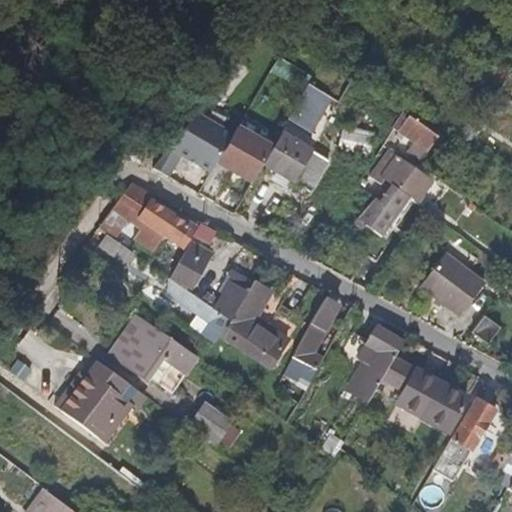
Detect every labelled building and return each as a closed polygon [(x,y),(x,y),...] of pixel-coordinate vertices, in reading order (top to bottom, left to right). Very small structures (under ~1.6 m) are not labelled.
[(311,133),(331,96),(306,82),(286,119),(311,133)] [(405,112),(398,121),(403,124),(398,131),(426,152),(437,136),(405,112)] [(213,163),(230,134),(196,114),(152,170),(171,178),(181,160),(206,175),(213,163)] [(341,136),(356,139),(357,133),(342,129),(341,136)] [(267,152),(233,131),(230,134),(213,163),(247,184),(267,152)] [(265,165),(311,192),(329,161),(284,134),(265,165)] [(373,143),(356,139),(341,136),(338,150),(370,158),(373,143)] [(410,198),(414,201),(415,199),(419,193),(429,179),(398,156),(382,178),(393,185),(410,198)] [(382,237),(410,198),(393,185),(380,203),(374,199),(357,220),(359,221),(356,225),(361,229),(364,225),(382,237)] [(100,227),(135,253),(169,277),(171,274),(173,270),(163,263),(167,257),(156,249),(162,240),(124,213),(128,208),(184,247),(196,230),(154,201),(157,196),(136,187),(100,227)] [(419,193),(415,199),(419,202),(423,196),(419,193)] [(100,227),(94,234),(105,242),(103,245),(118,256),(119,254),(129,261),(135,253),(100,227)] [(173,270),(171,274),(191,285),(211,251),(190,239),(173,270)] [(420,285),(459,315),(485,283),(446,252),(420,285)] [(222,300),(216,311),(229,320),(251,282),(230,270),(227,275),(233,278),(219,298),(222,300)] [(226,326),(243,338),(273,358),(285,341),(252,317),(267,291),(251,280),(251,282),(229,320),(226,326)] [(203,334),(211,340),(216,344),(226,326),(229,320),(216,311),(191,293),(184,304),(210,322),(203,334)] [(294,356),(317,369),(323,358),(314,353),(326,332),(339,307),(325,299),(312,323),(300,345),(294,356)] [(485,316),(472,332),(488,343),(501,327),(485,316)] [(170,391),(194,359),(143,323),(118,357),(143,375),(145,373),(170,391)] [(226,326),(216,344),(231,355),(243,338),(226,326)] [(355,393),(368,401),(375,389),(393,359),(404,342),(378,327),(369,343),(359,359),(371,367),(355,393)] [(359,359),(369,343),(356,334),(346,352),(359,359)] [(294,356),(284,374),(299,382),(308,364),(294,356)] [(375,389),(398,402),(416,371),(393,359),(375,389)] [(97,361),(60,407),(99,437),(137,390),(97,361)] [(416,371),(398,402),(423,416),(440,385),(416,371)] [(440,385),(423,416),(449,430),(466,399),(440,385)] [(440,457),(433,469),(453,481),(471,450),(472,451),(496,411),(478,399),(453,439),(451,438),(440,457)] [(203,400),(185,424),(214,445),(232,420),(203,400)] [(355,433),(368,441),(385,414),(371,405),(355,433)] [(323,446),(336,455),(340,448),(345,439),(334,431),(323,446)] [(352,431),(349,436),(365,446),(368,441),(355,433),(352,431)] [(345,439),(340,448),(355,461),(361,451),(365,446),(349,436),(347,435),(345,439)] [(365,446),(361,451),(366,454),(372,443),(368,441),(365,446)] [(511,489),(511,486),(511,455),(497,480),(511,489)] [(21,511),(72,511),(39,488),(21,511)]
